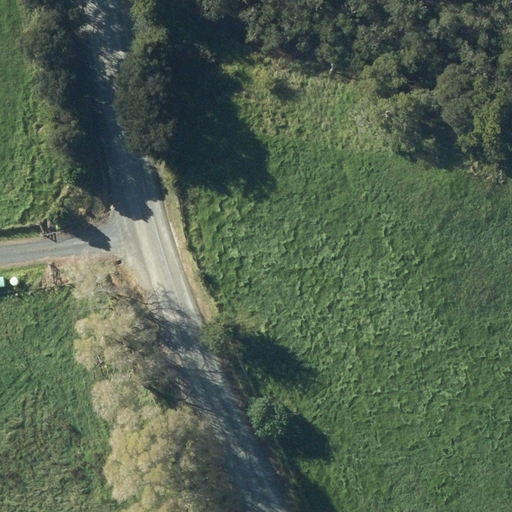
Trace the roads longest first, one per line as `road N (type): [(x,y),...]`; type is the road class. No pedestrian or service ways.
road 1 (unclassified): [(96,0),(125,184),(263,511)]
road 2 (unknown): [(0,199),(125,184)]
